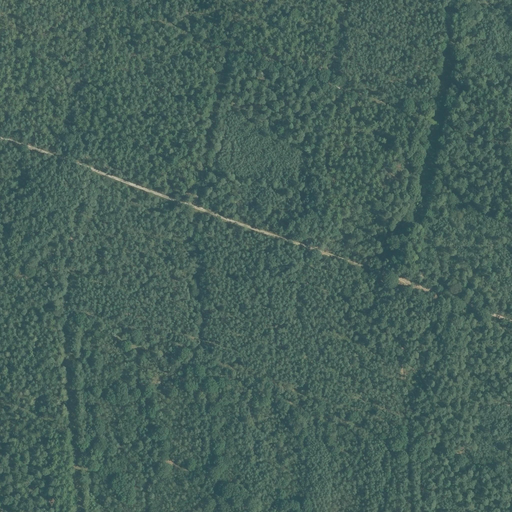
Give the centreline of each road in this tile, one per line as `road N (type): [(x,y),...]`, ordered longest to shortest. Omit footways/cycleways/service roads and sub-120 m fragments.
road 1 (track): [(407,282),(0,136)]
road 2 (track): [(407,282),(401,380),(418,445),(420,511)]
